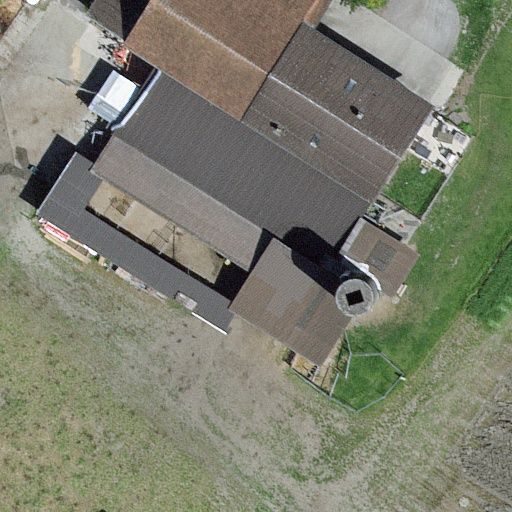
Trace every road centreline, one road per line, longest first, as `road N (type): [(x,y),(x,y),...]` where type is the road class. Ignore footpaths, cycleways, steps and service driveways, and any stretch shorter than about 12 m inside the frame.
road 1 (track): [(420,3),(486,78),(511,147)]
road 2 (track): [(511,158),(509,206),(480,242),(433,242)]
